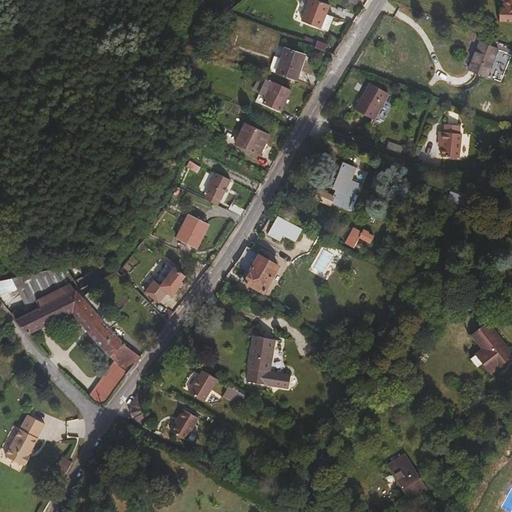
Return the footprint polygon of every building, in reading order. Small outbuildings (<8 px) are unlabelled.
[(319,28),(324,14),(328,5),(315,0),(299,0),(297,6),(304,9),(300,20),(319,28)] [(511,22),(511,0),(503,0),(502,2),(503,4),(503,7),(499,8),(498,21),(511,22)] [(326,31),(331,17),(324,14),(319,28),(326,31)] [(229,49),(233,38),(226,35),(222,47),(229,49)] [(486,78),(498,47),(479,40),(467,70),(486,78)] [(323,52),(325,45),(314,42),(312,48),(323,52)] [(296,80),(304,55),(284,48),(280,58),(273,55),(268,70),(296,80)] [(259,93),(265,80),(259,77),(253,89),(259,93)] [(265,98),(272,83),(265,80),(259,93),(259,94),(265,98)] [(280,111),(290,92),(272,83),(265,98),(263,103),(280,111)] [(376,120),(389,93),(369,83),(356,110),(376,120)] [(263,103),(265,98),(259,94),(255,102),(261,106),(263,103)] [(259,155),(269,135),(245,123),(235,143),(259,155)] [(461,159),(464,133),(462,132),(462,126),(446,124),(445,131),(440,131),(439,140),(444,140),(444,148),(442,148),(442,157),(459,159),(461,159)] [(403,155),(405,147),(388,141),(385,149),(403,155)] [(248,183),(255,170),(243,164),(240,170),(229,164),(225,172),(248,183)] [(348,182),(352,173),(340,168),(336,177),(348,182)] [(221,201),(231,181),(221,176),(218,182),(213,180),(206,194),(221,201)] [(341,197),(348,182),(336,177),(329,191),(332,193),(341,197)] [(350,200),(356,186),(348,182),(341,197),(350,200)] [(338,204),(341,197),(332,193),(329,201),(338,204)] [(461,208),(464,198),(448,193),(445,202),(461,208)] [(240,215),(243,209),(232,203),(228,209),(240,215)] [(196,248),(207,223),(187,215),(176,239),(196,248)] [(297,240),(303,228),(280,215),(269,234),(281,240),(285,234),(297,240)] [(375,238),(368,235),(367,233),(361,230),(359,231),(353,229),(345,245),(353,249),(359,237),(368,242),(370,240),(374,242),(375,238)] [(272,276),(279,264),(261,254),(254,267),(251,266),(257,256),(248,251),(242,260),(239,259),(234,266),(248,273),(244,282),(264,293),(273,278),(272,276)] [(168,293),(161,287),(175,269),(168,264),(145,293),(159,304),(168,293)] [(81,298),(75,291),(79,289),(63,268),(0,280),(0,292),(17,289),(25,306),(10,314),(27,333),(46,326),(72,313),(83,327),(126,376),(141,358),(122,344),(94,312),(100,306),(88,292),(81,298)] [(172,297),(182,284),(180,282),(184,276),(175,269),(161,287),(168,293),(172,297)] [(506,357),(481,324),(466,337),(477,351),(470,356),(484,373),(506,357)] [(267,373),(274,340),(252,336),(245,368),(247,368),(244,382),(285,389),(287,376),(267,373)] [(202,401),(215,378),(200,369),(187,392),(202,401)] [(247,398),(226,387),(224,391),(245,402),(247,398)] [(137,411),(137,407),(148,393),(141,388),(128,405),(129,417),(141,424),(146,416),(137,411)] [(183,440),(196,417),(180,408),(168,431),(183,440)] [(28,453),(37,438),(35,437),(44,423),(27,413),(3,451),(22,463),(23,462),(25,463),(30,454),(28,453)] [(80,419),(68,420),(69,436),(81,436),(80,419)] [(421,486),(398,451),(381,461),(404,497),(421,486)] [(61,482),(72,463),(70,461),(62,457),(51,476),(61,482)]
